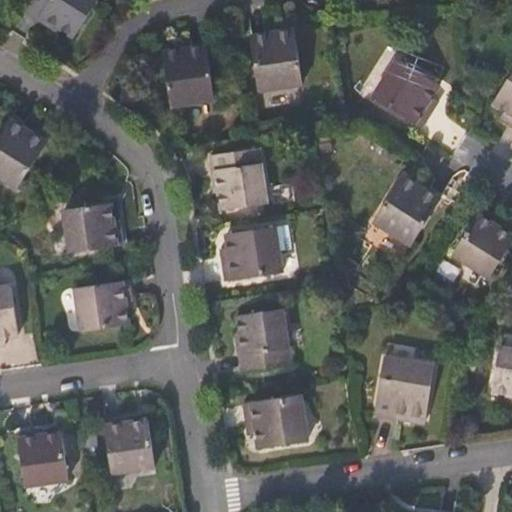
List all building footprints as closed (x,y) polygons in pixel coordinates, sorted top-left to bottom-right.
[(99,0),(32,0),(27,9),(40,18),(44,13),(63,24),(62,28),(77,38),(99,0)] [(260,91),(303,83),(294,29),(251,36),(260,91)] [(174,107),(215,100),(207,46),(165,53),(174,107)] [(371,96),(418,127),(432,105),(427,101),(437,83),(396,55),(371,96)] [(509,120),(511,121),(511,74),(494,103),(511,113),(509,120)] [(41,140),(4,116),(0,122),(0,178),(13,187),(41,140)] [(257,149),(209,155),(211,171),(218,170),(222,191),(218,192),(221,209),(266,203),(265,196),(257,149)] [(437,198),(400,175),(371,221),(409,244),(437,198)] [(106,202),(59,208),(67,253),(119,246),(116,219),(110,220),(106,202)] [(489,222),(473,212),(447,253),(484,276),(511,233),(511,231),(492,218),(489,222)] [(224,282),(282,273),(275,227),(226,234),(229,257),(222,258),(224,282)] [(125,280),(72,288),(80,332),(126,324),(123,306),(129,306),(125,280)] [(9,284),(0,285),(0,336),(17,334),(9,284)] [(241,371),(290,365),(284,319),(282,312),(236,318),(239,334),(242,333),(244,355),(240,356),(241,371)] [(511,403),(511,351),(497,349),(489,395),(506,398),(507,403),(511,403)] [(436,368),(385,359),(376,416),(401,419),(403,413),(427,417),(436,368)] [(301,398),(244,407),(247,429),(255,428),(258,451),(307,444),(306,437),(301,398)] [(129,418),(104,422),(112,475),(155,468),(153,451),(148,422),(130,424),(129,418)] [(44,431),(18,434),(27,488),(68,482),(61,437),(45,439),(44,431)]
